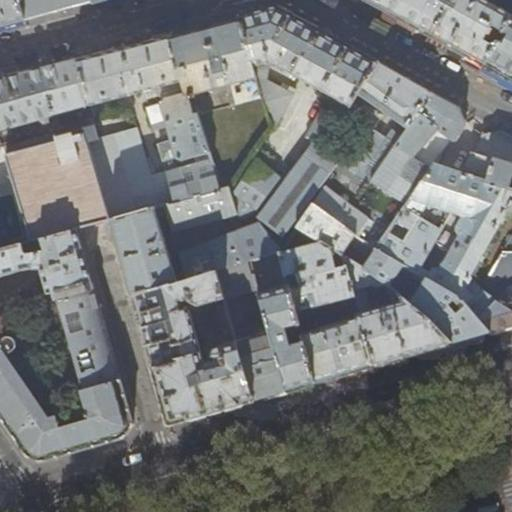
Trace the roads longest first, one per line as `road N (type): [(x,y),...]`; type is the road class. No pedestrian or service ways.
road 1 (primary): [(511,358),(34,500)]
road 2 (residential): [(511,111),(313,0)]
road 3 (residential): [(0,51),(197,0)]
